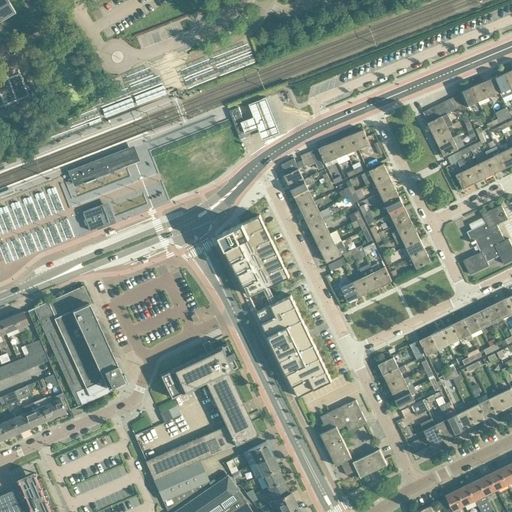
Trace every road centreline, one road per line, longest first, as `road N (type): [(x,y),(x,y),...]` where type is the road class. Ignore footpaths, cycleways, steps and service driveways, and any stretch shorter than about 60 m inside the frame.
road 1 (tertiary): [(333,511),(234,314)]
road 2 (residential): [(260,162),(351,352)]
road 3 (tertiary): [(372,104),(511,46)]
road 4 (residential): [(351,352),(416,487)]
road 5 (tertiary): [(178,220),(43,282)]
road 6 (tertiary): [(43,282),(182,230)]
road 7 (residential): [(134,400),(0,460)]
road 8 (residential): [(134,400),(155,352),(234,314)]
road 9 (residential): [(372,104),(430,224)]
road 10 (residential): [(242,0),(221,22),(130,57)]
road 11 (residential): [(351,352),(466,297)]
road 12 (tertiary): [(260,162),(372,104)]
